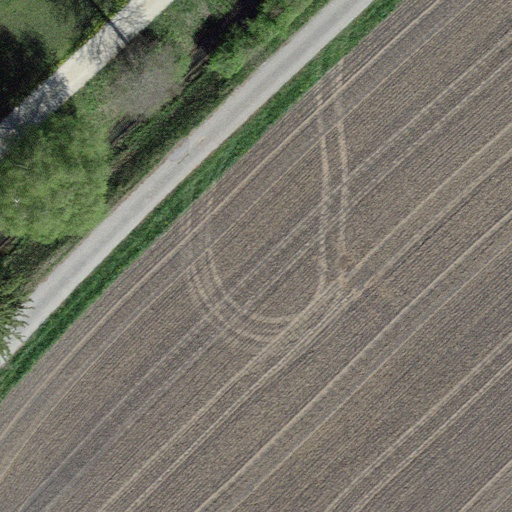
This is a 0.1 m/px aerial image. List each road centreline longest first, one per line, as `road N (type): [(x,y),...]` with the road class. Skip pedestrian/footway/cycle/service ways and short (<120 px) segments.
road 1 (track): [(377,0),(0,368)]
road 2 (track): [(106,0),(0,102)]
